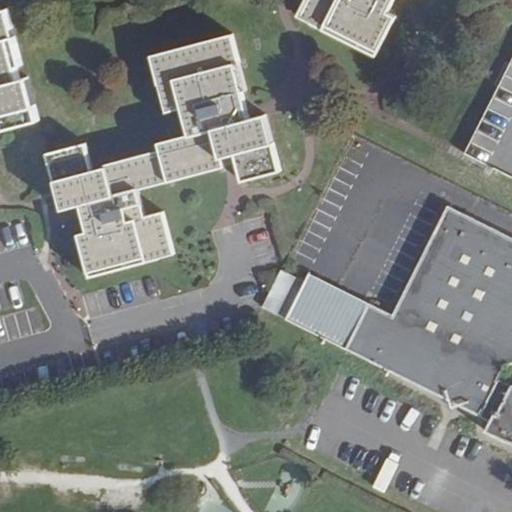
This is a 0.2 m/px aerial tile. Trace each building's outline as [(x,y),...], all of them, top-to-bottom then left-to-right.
[(305,0),(298,15),(375,54),(395,15),(387,11),(392,0),(305,0)] [(21,65),(7,9),(0,11),(0,118),(3,129),(39,121),(27,78),(19,80),(16,66),(21,65)] [(94,170),(86,143),(48,152),(63,209),(82,204),(89,229),(80,232),(91,273),(173,252),(162,211),(145,215),(138,188),(225,166),(223,157),(234,154),(242,179),(279,169),(265,114),(248,118),(241,90),(246,89),(231,33),(151,53),(166,108),(182,104),(190,134),(159,141),(161,149),(105,163),(106,167),(94,170)] [(511,176),(511,58),(465,153),(511,176)] [(369,302),(360,321),(308,295),(300,291),(305,281),(282,270),(263,307),(377,364),(381,357),(393,364),(395,366),(397,369),(401,374),(405,377),(410,381),(414,383),(420,385),(426,387),(434,388),(443,387),(449,386),(452,393),(469,402),(473,412),(491,421),(486,431),(502,439),(503,435),(504,436),(505,436),(506,437),(507,437),(509,438),(510,438),(511,439),(511,237),(448,205),(393,314),(369,302)] [(317,276),(308,295),(360,321),(369,302),(317,276)] [(414,383),(410,381),(405,377),(401,374),(397,369),(395,366),(393,364),(381,357),(377,364),(414,383)] [(420,385),(414,383),(473,412),(469,402),(452,393),(449,386),(443,387),(434,388),(426,387),(420,385)]
